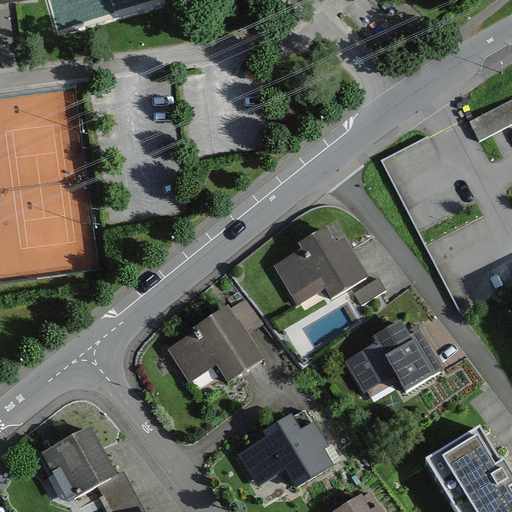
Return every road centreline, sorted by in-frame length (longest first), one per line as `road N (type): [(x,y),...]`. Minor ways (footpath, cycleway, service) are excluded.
road 1 (residential): [(332,160),(87,352)]
road 2 (residential): [(511,397),(332,160)]
road 3 (residential): [(511,33),(395,108),(332,160)]
road 4 (residential): [(87,352),(207,511)]
